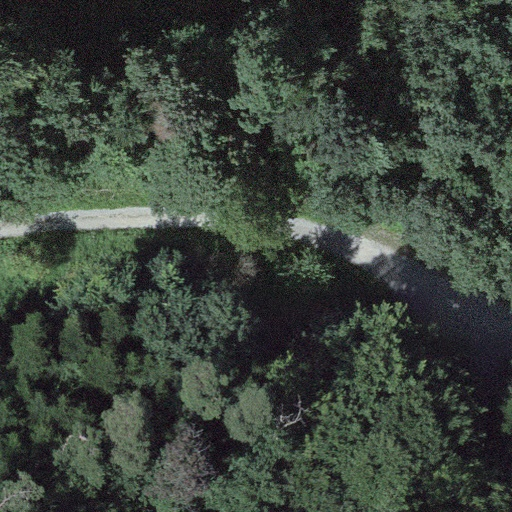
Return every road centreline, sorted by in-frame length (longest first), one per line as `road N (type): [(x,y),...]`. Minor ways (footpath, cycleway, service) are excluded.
road 1 (track): [(0,235),(213,224),(348,244)]
road 2 (track): [(433,296),(462,364),(484,511)]
road 3 (track): [(348,244),(511,332)]
